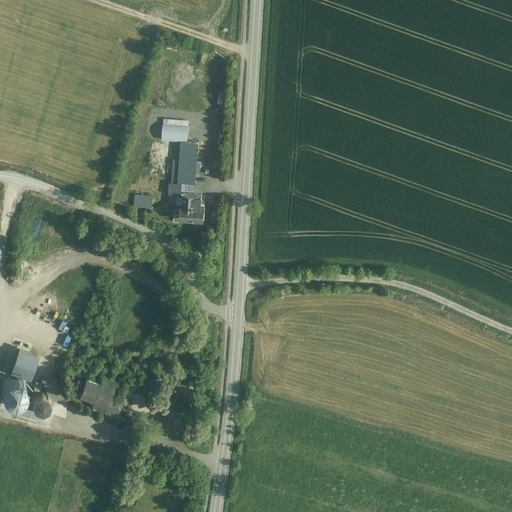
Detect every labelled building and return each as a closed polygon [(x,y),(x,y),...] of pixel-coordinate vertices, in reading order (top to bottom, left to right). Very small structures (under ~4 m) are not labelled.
[(192,144),(178,144),(177,185),(192,185),(192,177),(214,178),(215,162),(192,162),(192,144)] [(162,177),(164,167),(152,165),(153,162),(143,160),(140,177),(165,182),(166,178),(162,177)] [(154,206),(154,194),(136,195),(137,206),(154,206)] [(205,222),(206,196),(175,195),(175,221),(205,222)] [(29,381),(35,358),(14,353),(9,375),(29,381)] [(113,418),(126,388),(86,370),(72,399),(113,418)] [(58,372),(44,377),(48,389),(34,394),(39,408),(55,403),(54,399),(65,395),(58,372)] [(147,413),(152,399),(137,394),(132,408),(147,413)] [(190,427),(193,415),(171,410),(168,423),(190,427)]
